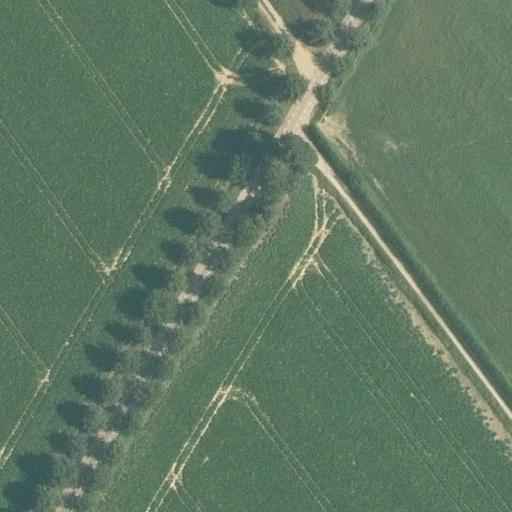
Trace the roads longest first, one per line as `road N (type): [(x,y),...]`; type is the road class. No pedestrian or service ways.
road 1 (unclassified): [(58,511),(364,0)]
road 2 (track): [(288,125),(511,420)]
